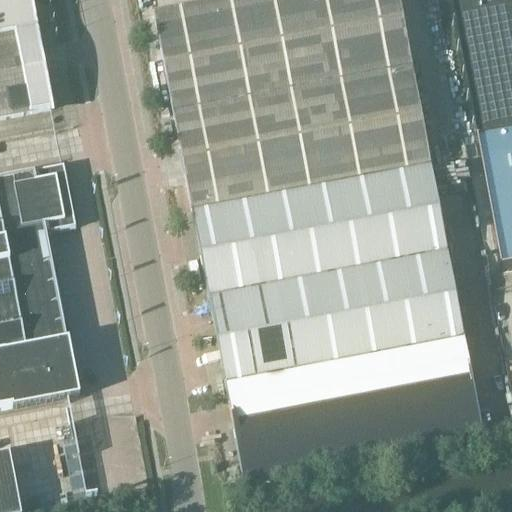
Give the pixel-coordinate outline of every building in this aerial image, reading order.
[(0,0),(0,20),(33,15),(30,0),(0,0)] [(251,0),(153,19),(191,217),(241,479),(479,434),(429,172),(396,0),(251,0)] [(511,0),(444,0),(473,145),(498,275),(511,272),(511,0)] [(0,123),(52,113),(33,15),(0,20),(0,123)] [(0,511),(18,511),(8,456),(0,458),(0,414),(10,412),(10,415),(77,402),(75,390),(66,344),(65,345),(49,265),(47,251),(44,237),(75,231),(63,171),(63,170),(0,182),(0,511)]
